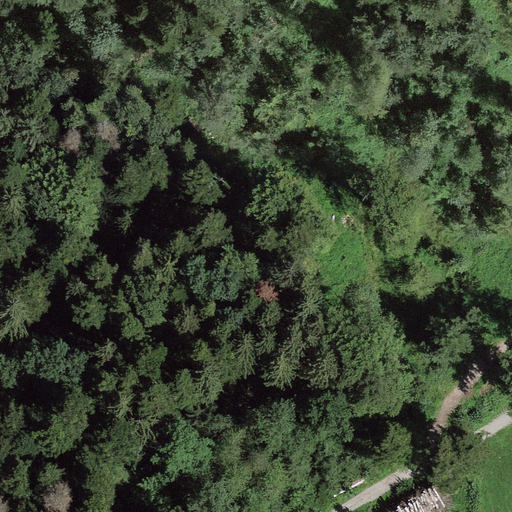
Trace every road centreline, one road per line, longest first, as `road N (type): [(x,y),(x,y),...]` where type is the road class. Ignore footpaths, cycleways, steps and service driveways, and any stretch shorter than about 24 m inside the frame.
road 1 (track): [(331,511),(418,463),(486,438),(511,415)]
road 2 (track): [(511,340),(438,401),(418,463)]
